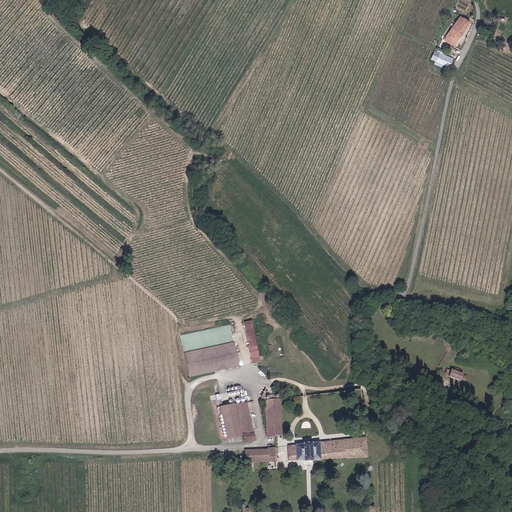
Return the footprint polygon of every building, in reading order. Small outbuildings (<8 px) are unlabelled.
[(460,19),(446,40),(454,45),(470,21),(459,13),(457,17),(460,19)] [(435,49),(431,58),(450,66),(454,58),(435,49)] [(255,362),(260,361),(252,320),(246,322),(255,362)] [(230,325),(181,333),(189,376),(238,367),(230,325)] [(460,382),(461,380),(462,376),(463,375),(460,374),(461,371),(456,369),(455,371),(452,370),(452,371),(450,375),(449,377),(460,382)] [(280,431),(276,431),(275,399),(265,400),(266,437),(281,437),(280,431)] [(253,433),(247,402),(238,403),(220,407),(227,439),(242,436),(243,442),(255,441),(254,433),(253,433)] [(319,460),(366,458),(364,437),(318,443),(318,442),(302,443),(302,445),(287,447),(288,461),(303,461),(303,462),(319,462),(319,460)] [(244,451),(245,463),(275,462),(274,451),(276,450),(276,448),(270,448),(270,450),(244,451)]
